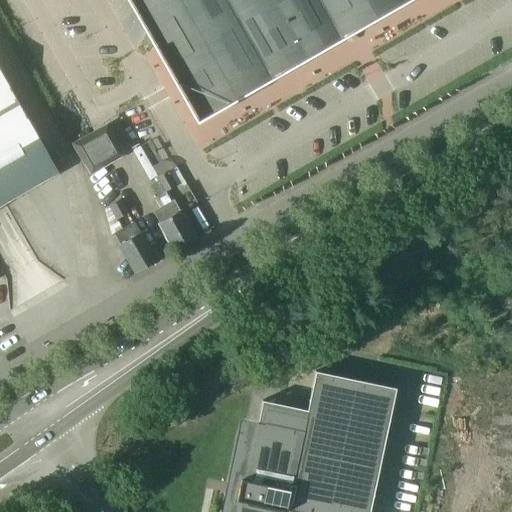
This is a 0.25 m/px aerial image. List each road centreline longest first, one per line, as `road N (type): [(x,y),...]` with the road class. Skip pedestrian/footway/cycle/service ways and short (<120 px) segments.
road 1 (unclassified): [(0,374),(511,80)]
road 2 (secondary): [(30,422),(235,293),(511,137)]
road 3 (unknown): [(106,313),(72,180),(0,37)]
